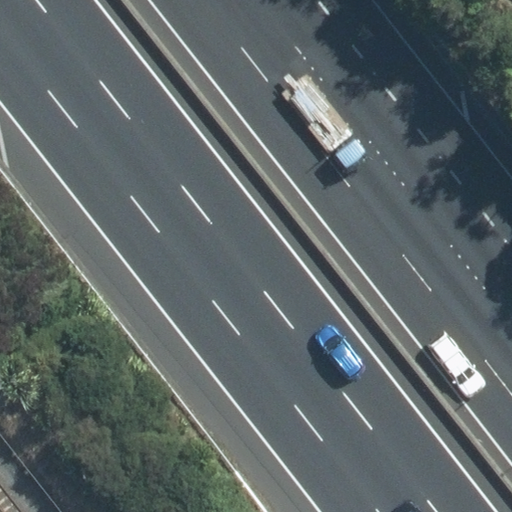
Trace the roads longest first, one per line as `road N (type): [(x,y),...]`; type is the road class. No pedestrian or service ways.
road 1 (motorway): [(445,511),(42,0)]
road 2 (motorway): [(206,0),(511,371)]
